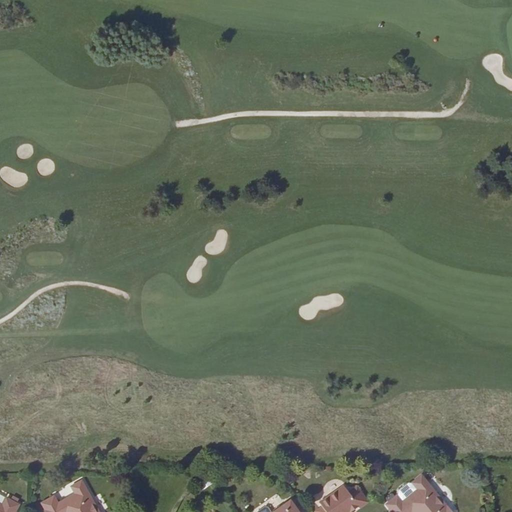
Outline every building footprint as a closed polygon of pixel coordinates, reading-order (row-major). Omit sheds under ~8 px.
[(413,483),(418,489),(428,482),(422,476),(413,483)] [(95,511),(90,502),(92,500),(81,481),(72,487),(75,494),(58,504),(54,496),(42,503),(46,511),(45,511),(95,511)] [(403,501),(391,510),(391,511),(451,511),(447,506),(445,507),(434,494),(436,493),(428,482),(418,489),(403,501)] [(349,511),(366,501),(356,487),(348,493),(343,486),(319,503),(322,507),(315,511),(349,511)] [(387,504),(391,510),(403,501),(398,495),(387,504)] [(297,511),(299,511),(304,509),(296,497),(290,501),(297,511)] [(0,511),(14,511),(18,505),(6,499),(3,506),(0,504),(0,511)] [(297,511),(290,501),(282,507),(279,506),(273,510),(272,511),(297,511)] [(354,511),(367,503),(366,501),(349,511),(354,511)]
